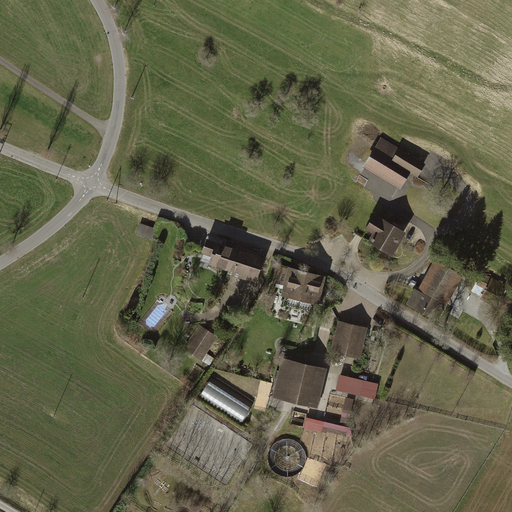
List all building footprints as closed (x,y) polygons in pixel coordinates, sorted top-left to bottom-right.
[(380,136),(362,166),(398,187),(406,174),(416,181),(427,164),(380,136)] [(374,226),(368,222),(361,232),(369,237),(364,244),(387,259),(402,236),(378,220),(374,226)] [(140,224),(138,234),(154,237),(156,227),(140,224)] [(200,266),(252,281),(259,255),(201,238),(196,255),(203,257),(200,266)] [(406,305),(433,322),(461,278),(433,261),(406,305)] [(281,287),(278,297),(316,306),(323,278),(278,268),(274,285),(281,287)] [(476,292),(494,303),(506,283),(487,272),(476,292)] [(331,353),(358,360),(366,329),(339,322),(331,353)] [(201,360),(214,337),(199,329),(186,351),(201,360)] [(314,410),(323,370),(282,361),(273,401),(314,410)] [(337,392),(377,397),(379,381),(339,376),(337,392)] [(349,425),(356,400),(340,395),(336,409),(333,408),(329,421),(337,423),(337,421),(349,425)] [(305,430),(352,435),(353,425),(306,420),(305,430)]
